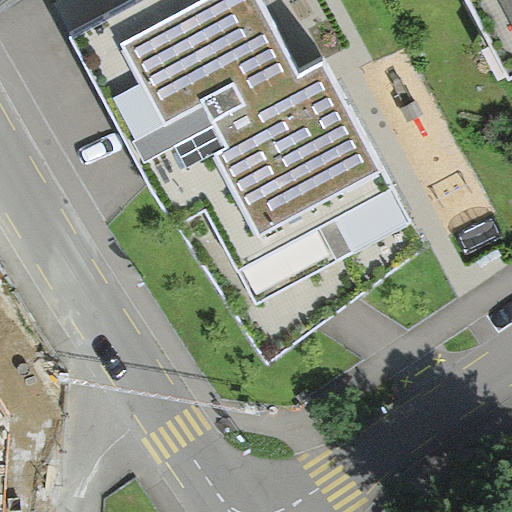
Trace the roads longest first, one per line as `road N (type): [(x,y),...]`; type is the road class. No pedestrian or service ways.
road 1 (residential): [(275,511),(511,357)]
road 2 (residential): [(115,347),(0,164)]
road 3 (residential): [(115,347),(229,511)]
road 4 (residential): [(115,347),(92,386),(77,511)]
